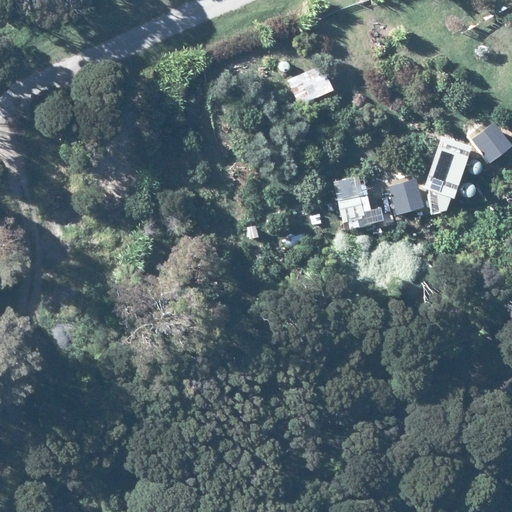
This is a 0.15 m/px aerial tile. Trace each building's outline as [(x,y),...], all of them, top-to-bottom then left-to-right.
[(320,63),(285,78),(296,103),(331,88),(320,63)] [(137,102),(115,100),(106,186),(128,188),(137,102)] [(468,137),(486,160),(510,142),(492,119),(468,137)] [(438,133),(421,186),(451,196),(469,143),(438,133)] [(359,175),(330,181),(341,230),(371,224),(359,175)] [(414,177),(387,184),(396,216),(423,209),(414,177)]
